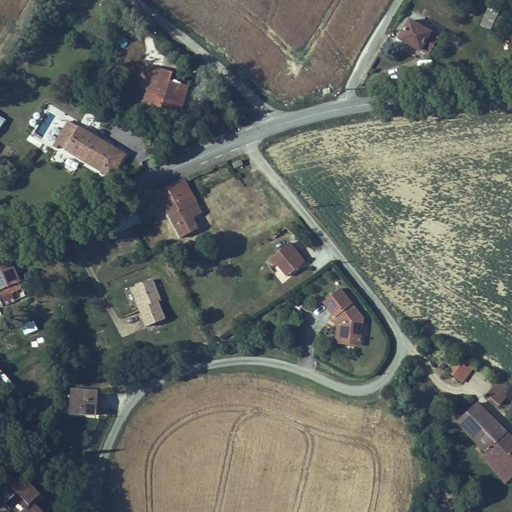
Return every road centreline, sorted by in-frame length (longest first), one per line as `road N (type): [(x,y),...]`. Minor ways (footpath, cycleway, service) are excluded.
road 1 (unclassified): [(100,511),(105,449),(127,406),(152,383),(214,363),(259,360),(367,389),(397,357),(390,320),(242,138)]
road 2 (secondary): [(0,246),(242,138)]
road 3 (unclassified): [(131,0),(187,38),(278,124)]
road 4 (secondary): [(345,106),(511,80)]
